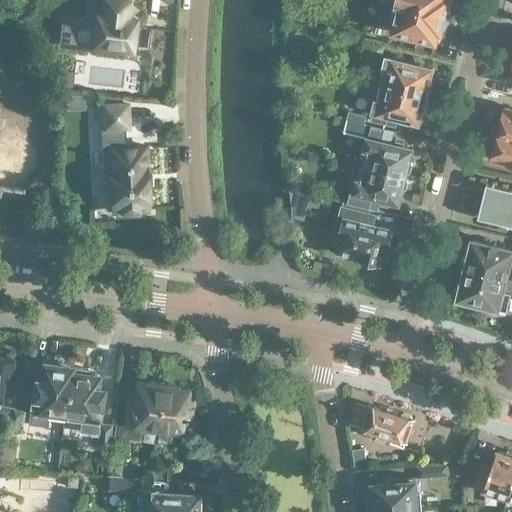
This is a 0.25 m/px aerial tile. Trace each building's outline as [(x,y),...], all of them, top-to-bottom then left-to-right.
[(96,14),(91,50),(126,55),(127,50),(137,51),(140,26),(134,25),(135,18),(126,17),(128,0),(104,0),(105,0),(104,0),(98,0),(97,14),(96,14)] [(392,0),(393,1),(400,3),(446,15),(449,0),(392,0)] [(446,15),(400,3),(395,19),(394,19),(391,30),(436,42),(439,31),(442,32),(446,15)] [(61,22),(59,41),(71,43),(73,24),(72,24),(71,27),(62,25),(62,23),(61,22)] [(387,33),(374,30),(372,39),(386,42),(387,33)] [(364,37),(361,50),(383,55),(386,42),(372,39),(364,37)] [(387,55),(380,82),(426,94),(433,66),(423,64),(424,61),(415,59),(414,61),(387,55)] [(73,71),(66,70),(64,86),(71,87),(73,71)] [(426,94),(380,82),(371,118),(395,124),(398,115),(401,115),(400,118),(409,121),(410,118),(419,121),(426,94)] [(103,104),(104,127),(129,126),(128,103),(103,104)] [(511,108),(506,106),(499,133),(511,136),(511,108)] [(349,109),(347,117),(364,121),(366,114),(349,109)] [(372,123),(364,121),(347,117),(344,130),(366,136),(369,134),(372,123)] [(368,135),(360,164),(405,175),(413,147),(404,144),(404,141),(395,139),(394,142),(392,141),(395,129),(372,123),(369,134),(368,135)] [(511,136),(499,133),(492,159),(511,164),(511,136)] [(146,145),(106,146),(107,168),(110,168),(112,210),(122,209),(122,214),(138,213),(137,209),(148,209),(146,145)] [(27,153),(0,149),(0,192),(0,193),(1,187),(22,191),(27,153)] [(405,175),(360,164),(356,179),(353,179),(351,188),(346,188),(343,202),(369,208),(370,207),(378,209),(380,200),(389,203),(390,199),(399,202),(405,175)] [(511,188),(487,182),(478,216),(511,224),(511,188)] [(335,229),(340,231),(339,233),(342,234),(338,250),(359,255),(359,257),(381,262),(385,245),(388,245),(392,229),(374,225),(376,213),(369,211),(369,208),(343,202),(342,204),(341,204),(335,229)] [(511,249),(472,239),(465,265),(506,276),(511,277),(511,249)] [(506,276),(465,265),(457,297),(506,310),(510,293),(502,290),(506,276)] [(0,394),(2,379),(10,380),(13,358),(0,356),(0,394)] [(10,407),(5,420),(2,427),(15,432),(20,420),(39,422),(41,411),(64,414),(70,366),(44,362),(41,379),(34,378),(30,412),(22,411),(11,407),(10,407)] [(70,366),(64,414),(86,417),(84,431),(98,433),(96,445),(109,447),(112,425),(98,423),(103,386),(97,386),(98,375),(87,373),(88,368),(70,366)] [(128,391),(124,421),(115,420),(113,437),(138,440),(143,427),(157,429),(162,382),(149,380),(146,382),(135,381),(134,391),(128,391)] [(162,382),(157,429),(189,432),(193,398),(186,397),(187,388),(177,386),(174,383),(162,382)] [(357,400),(349,422),(373,430),(371,436),(389,443),(392,436),(406,441),(414,419),(368,402),(367,404),(357,400)] [(10,407),(0,404),(0,419),(5,420),(10,407)] [(480,463),(472,484),(507,497),(511,483),(511,451),(508,450),(507,453),(497,450),(491,467),(480,463)] [(107,475),(108,476),(108,475),(121,476),(123,454),(108,453),(107,475)] [(458,474),(457,461),(418,465),(419,477),(458,474)] [(153,464),(152,477),(189,479),(189,466),(153,464)] [(108,475),(108,476),(107,489),(131,491),(132,477),(121,476),(108,475)] [(76,486),(77,476),(67,476),(66,486),(76,486)] [(373,508),(373,511),(418,508),(415,476),(385,478),(385,482),(371,483),(372,496),(369,496),(370,508),(373,508)] [(162,490),(135,489),(133,511),(195,511),(196,494),(162,492),(162,490)]
